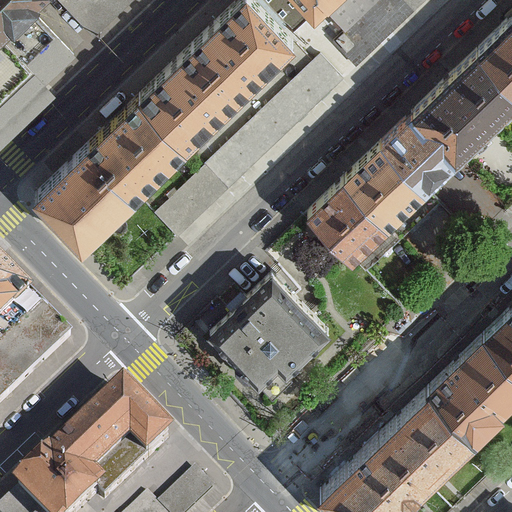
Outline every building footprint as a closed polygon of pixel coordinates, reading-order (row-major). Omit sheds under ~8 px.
[(0,0),(0,30),(27,5),(31,0),(0,0)] [(62,0),(94,33),(128,0),(62,0)] [(262,0),(227,0),(194,32),(243,81),(294,32),(291,29),(262,0)] [(307,0),(314,7),(316,9),(321,3),(324,0),(307,0)] [(324,0),(321,3),(346,29),(375,0),(324,0)] [(375,0),(346,29),(334,40),(357,64),(415,8),(407,0),(375,0)] [(407,0),(415,8),(423,0),(407,0)] [(0,148),(57,94),(44,81),(67,59),(74,53),(27,5),(0,30),(0,148)] [(511,9),(478,42),(511,77),(511,9)] [(243,81),(194,32),(138,87),(186,136),(243,81)] [(511,77),(478,42),(415,103),(459,148),(511,96),(511,77)] [(319,49),(202,161),(226,185),(343,73),(319,49)] [(186,136),(138,87),(87,136),(136,185),(186,136)] [(415,103),(384,133),(427,179),(459,148),(415,103)] [(384,133),(364,153),(408,197),(427,179),(384,133)] [(136,185),(87,136),(35,187),(83,236),(133,188),(136,185)] [(364,153),(344,172),(388,217),(408,197),(364,153)] [(202,161),(153,209),(176,233),(226,185),(202,161)] [(388,217),(344,172),(308,207),(331,231),(345,246),(351,253),(388,217)] [(0,258),(0,325),(34,293),(0,258)] [(238,295),(206,327),(256,379),(259,376),(272,390),(290,374),(285,369),(330,326),(299,293),(283,277),(271,264),(238,295)] [(34,293),(0,325),(0,383),(11,394),(73,334),(34,293)] [(511,301),(484,329),(511,358),(511,301)] [(511,358),(484,329),(429,381),(476,430),(511,394),(511,358)] [(429,381),(379,429),(425,478),(474,433),(476,430),(429,381)] [(0,404),(11,394),(0,383),(0,404)] [(173,436),(125,386),(61,442),(95,477),(105,488),(100,493),(105,498),(145,460),(147,461),(173,436)] [(390,511),(425,478),(379,429),(319,486),(342,511),(390,511)] [(95,477),(61,442),(12,489),(15,492),(33,511),(84,511),(98,499),(96,497),(100,493),(105,488),(95,477)] [(195,467),(157,503),(165,511),(187,511),(214,487),(195,467)] [(33,511),(15,492),(0,506),(0,511),(33,511)] [(165,511),(157,503),(146,492),(124,511),(165,511)]
